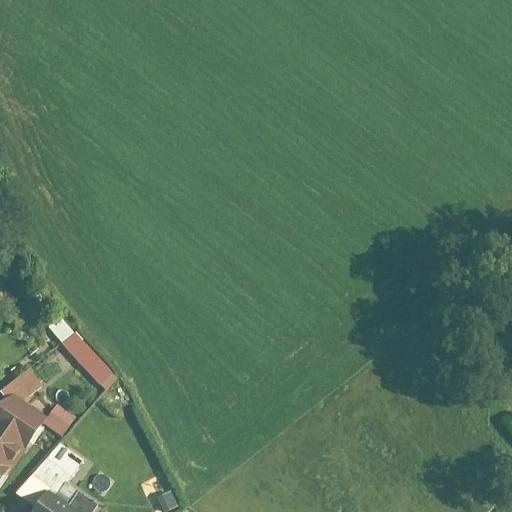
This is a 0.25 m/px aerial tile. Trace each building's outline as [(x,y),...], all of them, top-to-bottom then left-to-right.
[(76,338),(56,356),(115,421),(135,403),(76,338)] [(34,375),(16,392),(30,406),(47,389),(34,375)] [(0,482),(23,452),(25,454),(45,428),(4,397),(0,402),(0,482)] [(80,425),(61,411),(49,426),(69,440),(80,425)] [(19,502),(31,511),(79,511),(61,498),(82,470),(58,451),(19,502)]
